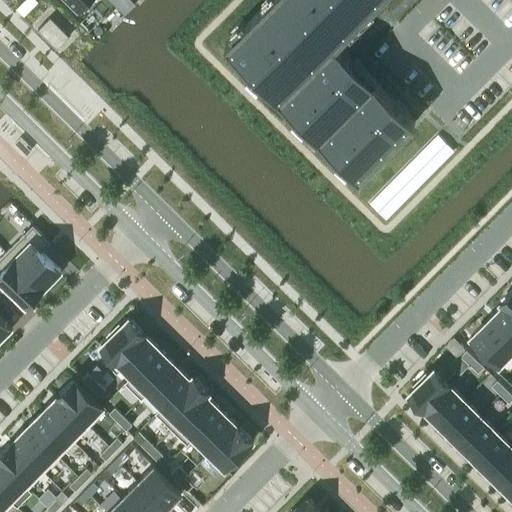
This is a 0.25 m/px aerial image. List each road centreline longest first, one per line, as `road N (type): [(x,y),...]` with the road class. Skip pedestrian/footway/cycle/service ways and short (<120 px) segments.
road 1 (tertiary): [(346,393),(165,213)]
road 2 (tertiary): [(143,238),(322,415)]
road 3 (residential): [(346,393),(511,223)]
road 4 (tertiary): [(165,213),(0,49)]
road 5 (residential): [(0,381),(143,238)]
road 6 (tertiary): [(0,96),(143,238)]
road 7 (tertiary): [(466,511),(346,393)]
road 8 (tertiary): [(322,415),(419,511)]
road 9 (residential): [(322,415),(225,511)]
